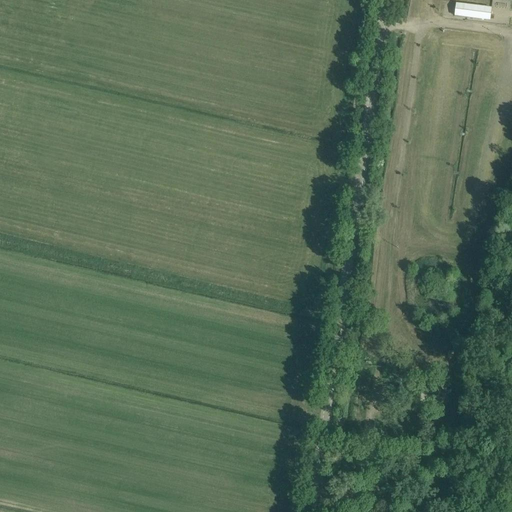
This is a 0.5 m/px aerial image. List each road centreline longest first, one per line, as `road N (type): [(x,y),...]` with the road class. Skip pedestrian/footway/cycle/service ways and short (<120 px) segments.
road 1 (tertiary): [(313,511),(385,0)]
road 2 (track): [(421,29),(399,210),(406,231),(442,251),(478,245),(504,173)]
